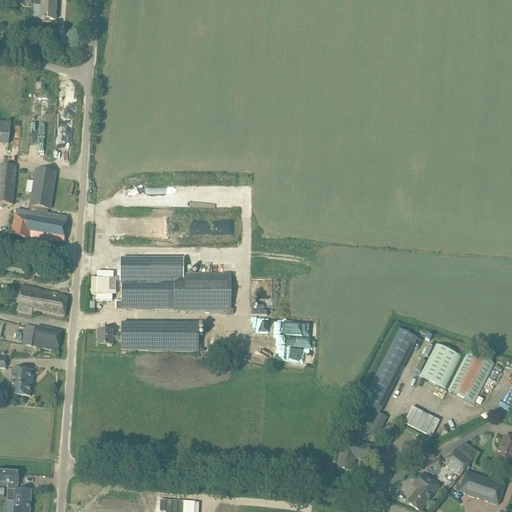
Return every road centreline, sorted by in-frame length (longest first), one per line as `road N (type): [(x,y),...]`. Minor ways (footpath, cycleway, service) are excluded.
road 1 (unclassified): [(65,465),(86,73)]
road 2 (unclassified): [(408,511),(306,486),(65,465)]
